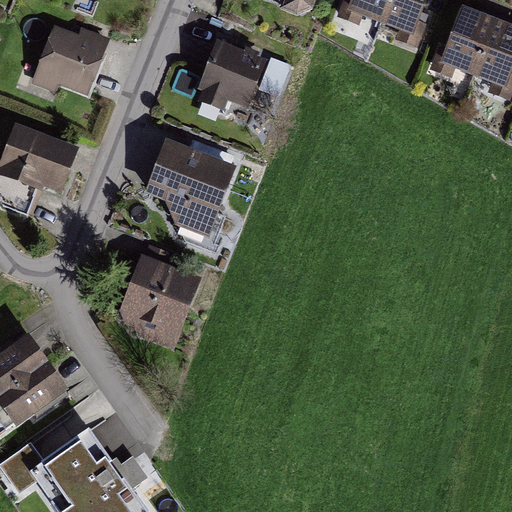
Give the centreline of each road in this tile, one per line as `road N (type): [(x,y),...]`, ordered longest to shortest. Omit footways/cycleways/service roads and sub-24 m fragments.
road 1 (residential): [(174,0),(63,282)]
road 2 (residential): [(63,282),(75,336),(141,434)]
